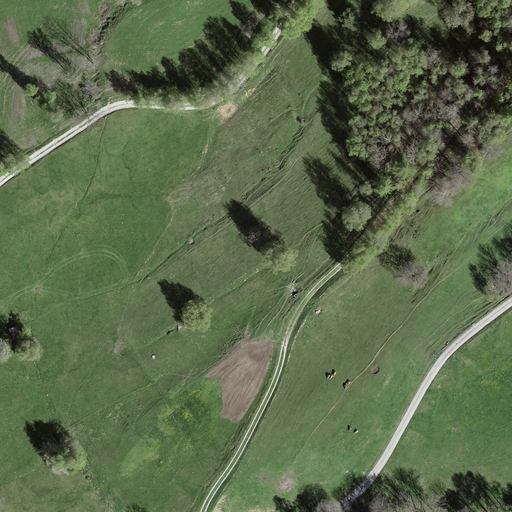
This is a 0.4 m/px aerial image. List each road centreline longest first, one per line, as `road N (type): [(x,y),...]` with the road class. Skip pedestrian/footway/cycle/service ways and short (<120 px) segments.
road 1 (track): [(203,511),(265,404),(297,315),(511,68)]
road 2 (track): [(0,179),(116,106),(196,108),(233,95),(280,34)]
road 3 (track): [(511,301),(457,343),(374,473),(326,511)]
